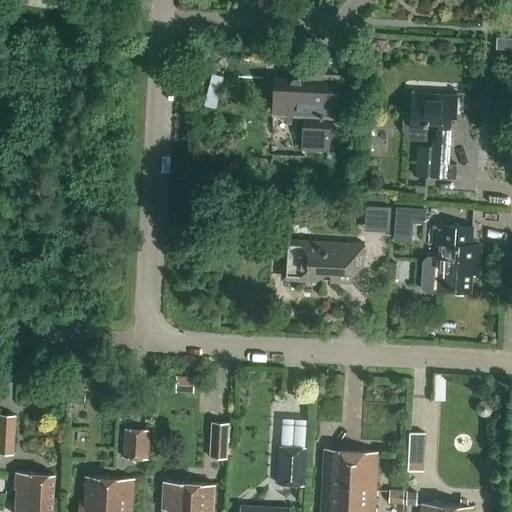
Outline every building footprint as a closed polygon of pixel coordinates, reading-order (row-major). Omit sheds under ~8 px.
[(511,37),(497,37),(497,48),(511,48),(511,37)] [(337,115),(339,76),(310,74),(309,81),(301,81),(300,78),(298,77),(297,76),(295,76),(294,77),(292,79),(292,81),(275,80),(273,114),(285,115),(293,116),(294,105),(307,106),(307,115),(304,114),(303,131),(306,131),(305,150),(327,151),(329,115),(337,115)] [(412,92),(410,123),(428,124),(428,121),(440,122),(439,139),(433,138),(433,147),(418,146),(417,175),(456,177),(457,164),(449,163),(452,115),(457,115),(458,95),(412,92)] [(389,151),(389,122),(374,122),(374,151),(389,151)] [(413,219),(423,220),(425,206),(397,201),(392,237),(410,240),(413,219)] [(434,291),(438,287),(470,289),(472,260),(479,260),(480,245),(471,244),(472,227),(434,224),(433,242),(441,242),(440,256),(428,255),(423,260),(423,264),(422,281),(422,286),(426,291),(434,291)] [(364,243),(300,239),(284,238),(282,278),(307,280),(313,274),(330,275),(330,281),(352,282),(353,273),(363,263),(364,243)] [(194,392),(195,377),(176,376),(176,391),(194,392)] [(16,415),(0,414),(0,452),(14,454),(16,415)] [(229,423),(212,422),(210,457),(228,458),(229,423)] [(150,429),(125,428),(124,457),(148,459),(150,429)] [(426,433),(410,432),(408,469),(424,470),(426,433)] [(306,485),(308,447),(280,445),(278,484),(306,485)] [(374,511),(378,451),(325,448),(321,511),(374,511)] [(52,511),(55,474),(17,471),(16,487),(18,487),(16,511),(52,511)] [(131,511),(133,478),(86,475),(85,505),(78,504),(78,511),(131,511)] [(212,511),(214,483),(164,480),(163,508),(167,508),(166,511),(212,511)] [(405,490),(390,489),(389,503),(404,503),(405,490)] [(472,511),(473,505),(422,502),(421,511),(472,511)]
